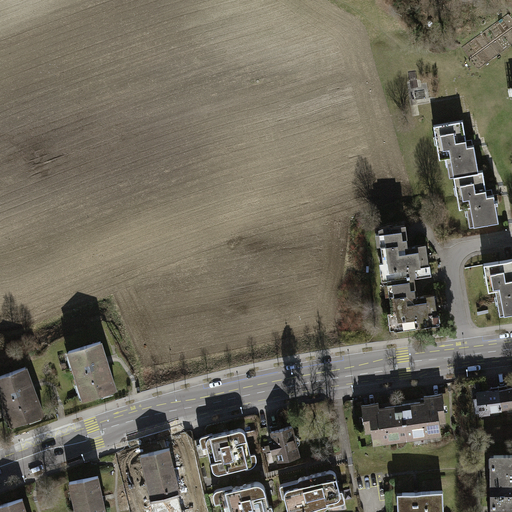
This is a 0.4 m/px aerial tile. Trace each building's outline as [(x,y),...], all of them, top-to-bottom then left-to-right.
[(449,176),(453,175),(478,171),(474,144),(467,145),(463,120),(433,124),(439,159),(446,158),(449,176)] [(478,171),(453,175),(459,208),(465,207),(468,226),(498,221),(494,194),(487,195),(483,170),(478,171)] [(386,280),(388,280),(413,276),(427,274),(426,266),(428,265),(425,244),(408,246),(405,225),(379,229),(386,280)] [(511,258),(483,264),(487,291),(494,289),(498,315),(511,313),(511,258)] [(413,276),(388,280),(395,329),(435,324),(433,315),(436,314),(433,294),(416,296),(413,276)] [(101,342),(69,352),(83,399),(115,390),(101,342)] [(25,367),(0,376),(0,393),(12,425),(43,413),(25,367)] [(484,378),(466,380),(467,390),(485,388),(484,378)] [(501,408),(511,406),(511,387),(506,388),(506,385),(498,386),(501,408)] [(476,411),(501,408),(498,386),(490,387),(490,391),(477,392),(478,402),(475,403),(476,411)] [(420,402),(402,405),(407,439),(415,437),(414,433),(423,432),(423,435),(431,434),(431,430),(440,429),(438,417),(445,416),(442,394),(425,396),(426,404),(420,405),(420,402)] [(407,439),(402,405),(384,407),(385,410),(379,411),(378,403),(361,405),(364,427),(371,426),(372,439),(382,438),(382,441),(390,440),(390,437),(399,436),(399,440),(407,439)] [(278,459),(299,454),(297,446),(298,444),(299,442),(299,439),(299,437),(297,435),(294,435),(292,426),(282,428),(281,424),(270,426),(273,442),(270,443),(272,452),(276,451),(278,459)] [(213,470),(215,472),(218,472),(220,472),(247,465),(249,464),(251,463),(251,460),(251,458),(245,432),(244,430),(242,429),(240,428),(238,429),(210,435),(207,437),(206,439),(206,441),(206,444),(212,467),(213,470)] [(141,455),(152,511),(184,511),(172,449),(141,455)] [(493,473),(493,494),(511,493),(511,455),(493,455),(493,465),(489,465),(489,473),(493,473)] [(285,488),(284,490),(284,492),(284,495),(288,511),(318,511),(323,511),(325,509),(327,507),(327,504),(327,501),(337,499),(338,498),(340,496),(340,494),(340,492),(335,473),(334,471),(332,470),(330,470),(327,470),(302,477),(299,478),(298,479),(297,481),(297,484),(288,486),(285,488)] [(104,511),(96,476),(69,483),(71,493),(73,493),(78,511),(104,511)] [(269,511),(270,511),(264,487),(263,485),(261,483),(258,482),(255,481),(225,489),(222,491),(220,493),(219,496),(219,499),(222,511),(269,511)] [(442,511),(441,490),(401,492),(401,511),(442,511)] [(494,511),(493,511),(511,511),(511,493),(493,494),(493,504),(490,504),(490,511),(494,511)] [(25,511),(21,498),(0,504),(0,511),(25,511)]
